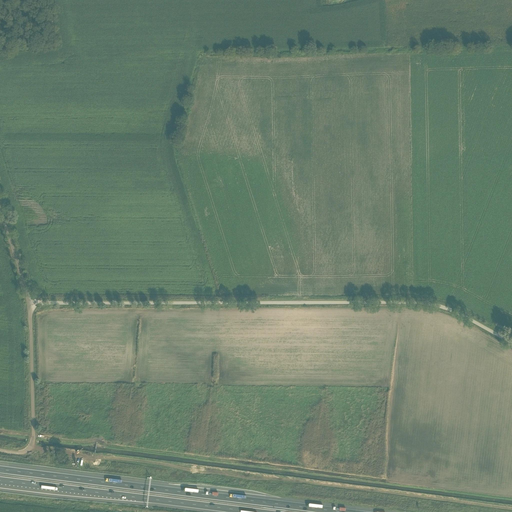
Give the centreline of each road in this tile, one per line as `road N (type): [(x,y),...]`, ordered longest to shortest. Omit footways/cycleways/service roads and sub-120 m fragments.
road 1 (unclassified): [(27,303),(418,305),(511,346)]
road 2 (motorway): [(345,511),(0,467)]
road 3 (motorway): [(0,480),(247,511)]
road 4 (unclassified): [(0,450),(26,452),(33,441),(27,303)]
